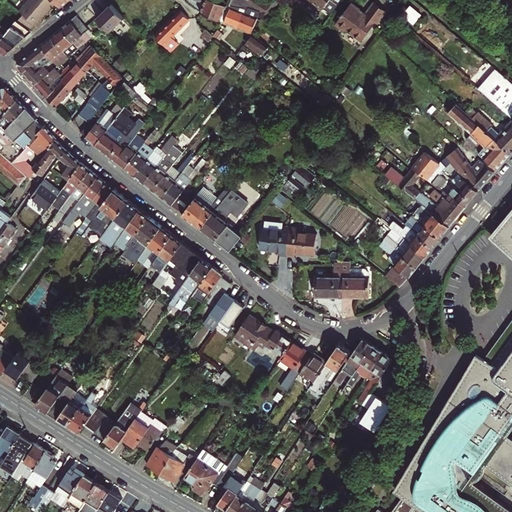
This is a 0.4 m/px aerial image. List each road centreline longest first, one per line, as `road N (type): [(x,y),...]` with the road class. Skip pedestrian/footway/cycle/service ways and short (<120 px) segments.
road 1 (residential): [(4,66),(72,137),(298,314),(358,327),(405,303)]
road 2 (residential): [(344,511),(402,416),(419,343),(405,303)]
road 3 (tertiary): [(0,395),(187,511)]
road 4 (residential): [(405,303),(511,173)]
